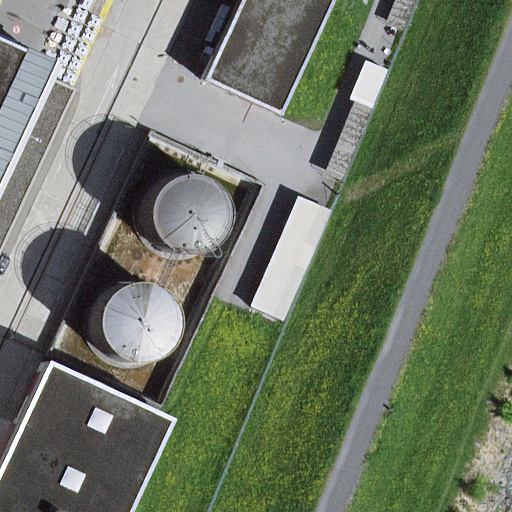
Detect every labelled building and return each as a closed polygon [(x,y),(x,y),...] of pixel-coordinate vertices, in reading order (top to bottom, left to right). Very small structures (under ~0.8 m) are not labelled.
[(237,0),(200,81),(275,115),(328,0),(237,0)] [(0,247),(73,90),(41,76),(46,66),(0,45),(0,247)] [(218,197),(204,179),(182,171),(159,174),(141,189),(132,210),(136,233),(151,252),(172,260),(195,256),(214,242),(222,220),(218,197)] [(299,199),(251,309),(280,322),(328,211),(299,199)] [(165,300),(147,284),(124,279),(102,286),(86,304),(81,326),(88,349),(106,364),(129,369),(151,362),(167,345),(172,322),(165,300)] [(0,452),(0,511),(123,511),(166,421),(41,363),(0,452)]
